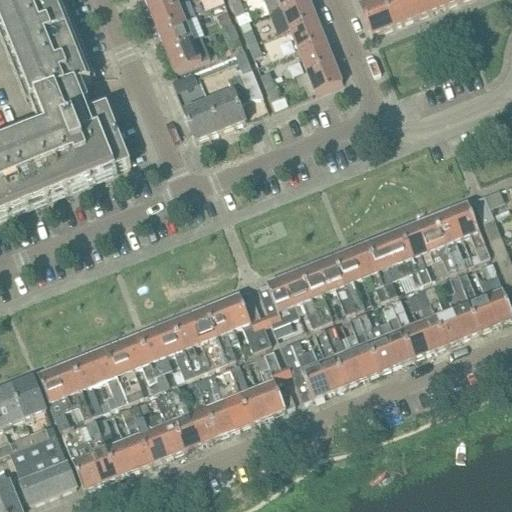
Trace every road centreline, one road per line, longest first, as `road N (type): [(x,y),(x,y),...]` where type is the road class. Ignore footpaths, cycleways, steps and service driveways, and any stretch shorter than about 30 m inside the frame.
road 1 (residential): [(98,511),(511,344)]
road 2 (residential): [(184,197),(103,0)]
road 3 (residential): [(184,197),(349,131),(369,114)]
road 4 (residential): [(0,270),(184,197)]
road 5 (residential): [(369,114),(405,128),(511,94)]
road 6 (residential): [(369,114),(372,101),(331,0)]
